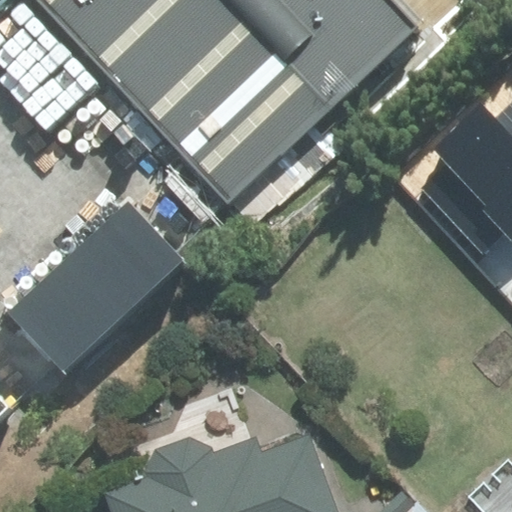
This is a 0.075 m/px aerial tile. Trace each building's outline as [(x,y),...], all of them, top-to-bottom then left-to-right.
[(0,0),(0,97),(70,35),(38,0),(0,0)] [(448,23),(426,0),(68,0),(258,201),(448,23)] [(511,66),(402,169),(484,256),(506,236),(511,242),(511,66)] [(105,75),(54,123),(165,241),(216,193),(105,75)] [(0,448),(43,410),(0,363),(0,448)] [(334,511),(309,440),(261,457),(254,439),(214,453),(212,448),(190,438),(157,450),(147,471),(149,480),(109,494),(115,511),(334,511)] [(511,511),(511,464),(508,461),(469,498),(482,511),(511,511)] [(438,511),(425,498),(411,511),(438,511)]
